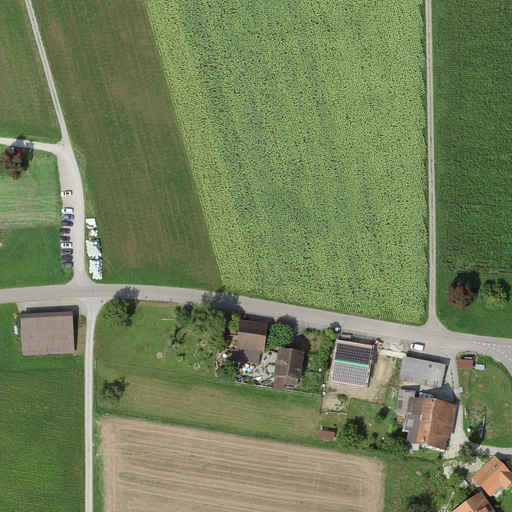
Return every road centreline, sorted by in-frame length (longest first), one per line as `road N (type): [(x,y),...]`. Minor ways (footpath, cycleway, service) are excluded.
road 1 (track): [(28,0),(80,205),(89,291),(89,511)]
road 2 (unclassified): [(511,354),(142,290),(0,297)]
road 3 (track): [(433,336),(427,0)]
